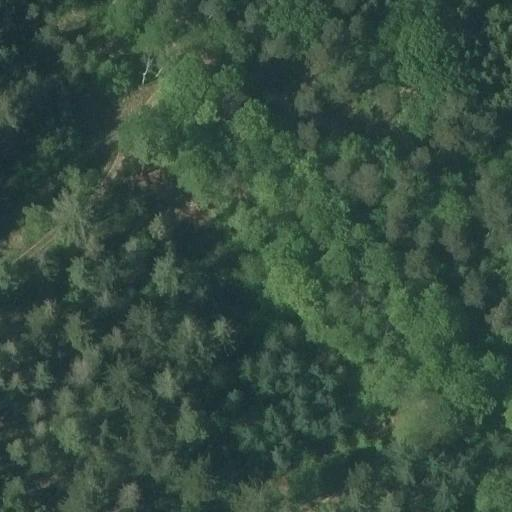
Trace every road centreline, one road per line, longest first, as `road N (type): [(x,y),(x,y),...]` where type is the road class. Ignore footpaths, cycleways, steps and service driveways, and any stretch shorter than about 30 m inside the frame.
road 1 (track): [(190,65),(511,402)]
road 2 (track): [(0,275),(93,190),(146,99),(190,65)]
road 3 (track): [(308,511),(511,377)]
